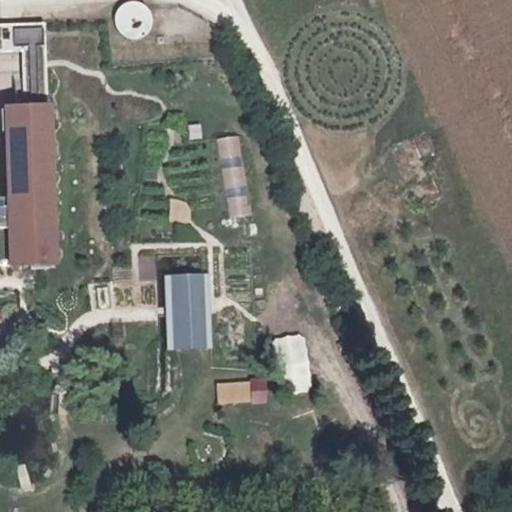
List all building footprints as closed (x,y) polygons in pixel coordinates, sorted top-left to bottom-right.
[(124,0),(106,14),(127,43),(150,25),(131,0),(124,0)] [(4,47),(4,25),(0,25),(0,72),(17,72),(16,46),(4,47)] [(7,230),(9,266),(57,264),(51,106),(3,108),(6,200),(7,230)] [(239,137),(217,138),(222,218),(244,216),(239,137)] [(201,273),(163,275),(167,352),(214,349),(210,273),(201,273)]
